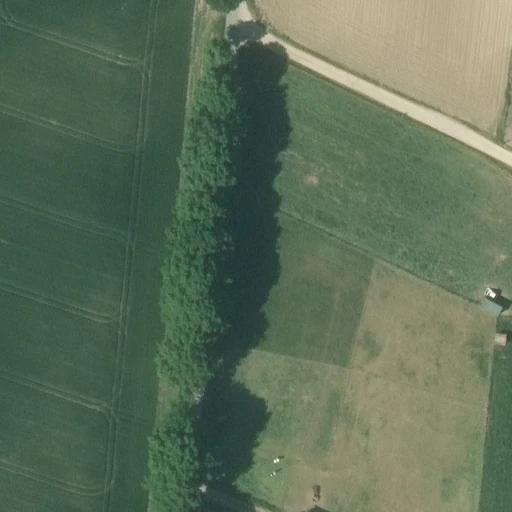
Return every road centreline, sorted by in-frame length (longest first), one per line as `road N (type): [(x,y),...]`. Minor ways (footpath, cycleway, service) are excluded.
road 1 (unclassified): [(184,511),(234,0)]
road 2 (track): [(232,29),(511,168)]
